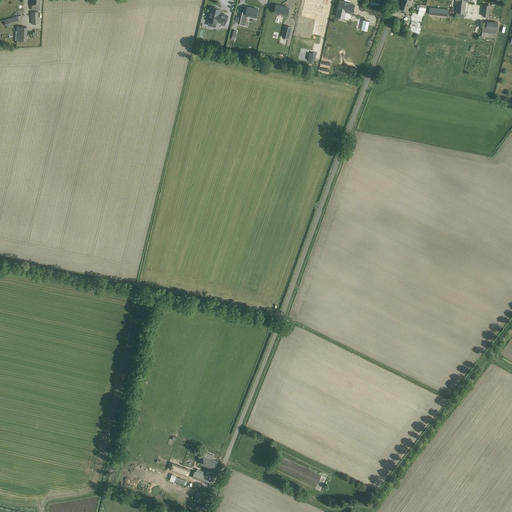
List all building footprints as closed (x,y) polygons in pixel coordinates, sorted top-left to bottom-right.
[(31,0),(31,10),(36,10),(36,9),(37,9),(37,10),(40,10),(39,0),(31,0)] [(338,10),(336,16),(344,18),(346,12),(352,13),(354,4),(339,0),(337,9),(338,10)] [(402,0),(400,8),(407,11),(410,0),(402,0)] [(455,0),(457,0),(456,12),(456,15),(464,16),(464,13),(465,13),(466,1),(468,2),(468,0),(455,0)] [(308,2),(306,11),(321,14),(320,18),(316,33),(322,34),(325,19),(322,18),(323,14),(325,6),(308,2)] [(280,5),(278,12),(292,15),(293,7),(280,5)] [(256,18),(258,9),(247,6),(247,9),(243,8),(239,24),(246,26),(248,16),(256,18)] [(214,8),(212,7),(209,21),(217,23),(217,20),(222,21),(221,24),(225,25),(227,15),(221,14),(221,15),(219,14),(220,9),(218,9),(218,8),(214,7),(214,8)] [(419,9),(419,13),(416,12),(413,12),(411,16),(411,22),(411,23),(411,28),(414,29),(420,29),(421,28),(421,24),(424,17),(424,16),(426,10),(427,7),(420,7),(419,9)] [(430,7),(429,14),(448,16),(449,9),(430,7)] [(363,20),(360,32),(367,34),(370,22),(363,20)] [(487,21),(487,24),(483,23),(481,38),(484,38),(485,37),(495,38),(496,33),(498,23),(487,21)] [(17,27),(16,40),(26,41),(27,27),(17,27)] [(355,44),(351,56),(358,58),(362,46),(355,44)] [(205,452),(201,463),(215,469),(218,461),(212,459),(213,455),(205,452)] [(317,485),(321,476),(282,457),(278,467),(317,485)] [(190,477),(192,471),(174,464),(172,470),(190,477)] [(206,472),(197,469),(196,471),(195,471),(193,477),(203,481),(206,472)]
